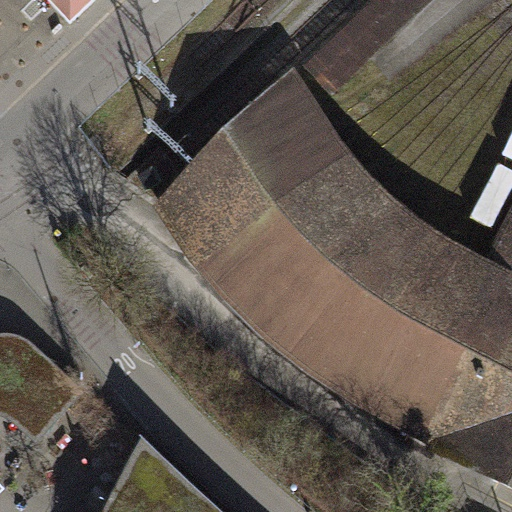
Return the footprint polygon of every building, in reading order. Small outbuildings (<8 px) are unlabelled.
[(47,0),(72,25),(97,0),(47,0)] [(300,65),(326,92),(363,58),(337,31),(300,65)] [(444,456),(511,490),(511,237),(493,274),(467,262),(432,242),(401,221),(373,196),(347,168),(325,137),(296,89),(164,214),(229,296),(266,334),(309,369),(353,399),(413,432),(446,450),(444,456)] [(13,426),(35,447),(85,393),(33,346),(26,341),(18,338),(8,336),(0,335),(0,418),(7,421),(13,426)] [(208,511),(145,451),(142,457),(112,511),(208,511)]
